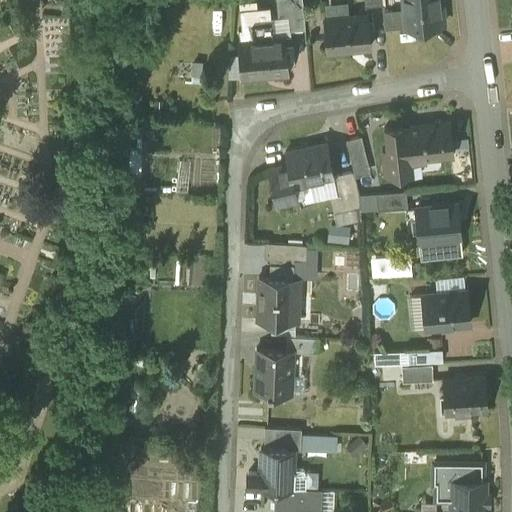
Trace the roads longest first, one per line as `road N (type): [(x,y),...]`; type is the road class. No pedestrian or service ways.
road 1 (residential): [(483,74),(293,109),(235,151),(223,511)]
road 2 (residential): [(510,307),(483,74)]
